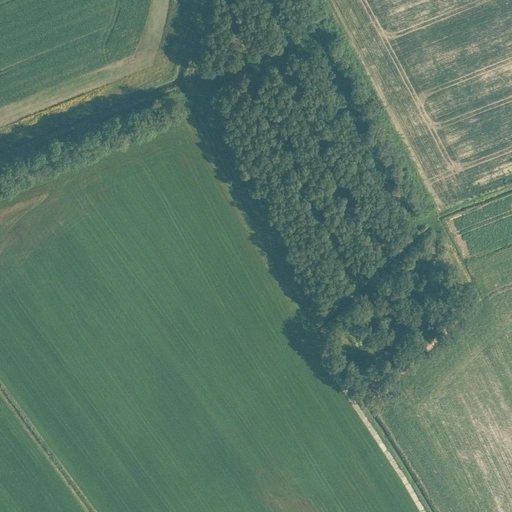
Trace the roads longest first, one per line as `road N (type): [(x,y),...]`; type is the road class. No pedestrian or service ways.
road 1 (track): [(186,79),(322,318),(418,227),(444,277)]
road 2 (track): [(186,79),(0,159)]
road 3 (track): [(186,79),(324,25)]
